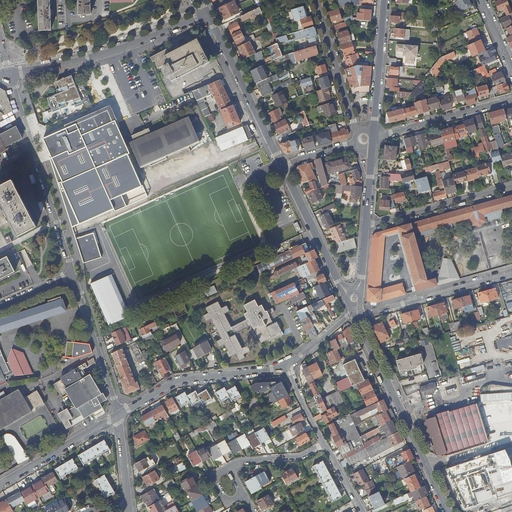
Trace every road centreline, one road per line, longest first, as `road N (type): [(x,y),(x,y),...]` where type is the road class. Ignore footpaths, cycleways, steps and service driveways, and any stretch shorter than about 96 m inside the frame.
road 1 (residential): [(9,73),(74,275)]
road 2 (residential): [(9,73),(112,50),(206,13)]
road 3 (residential): [(118,414),(176,381),(286,366)]
road 4 (residential): [(283,166),(206,13)]
road 5 (residential): [(511,270),(359,310)]
road 6 (residential): [(511,188),(365,226)]
road 7 (residential): [(74,275),(118,414)]
road 8 (residential): [(372,137),(511,100)]
road 9 (residential): [(349,293),(283,166)]
road 10 (residential): [(316,0),(358,131)]
road 11 (residential): [(0,484),(118,414)]
road 12 (residential): [(369,132),(384,0)]
